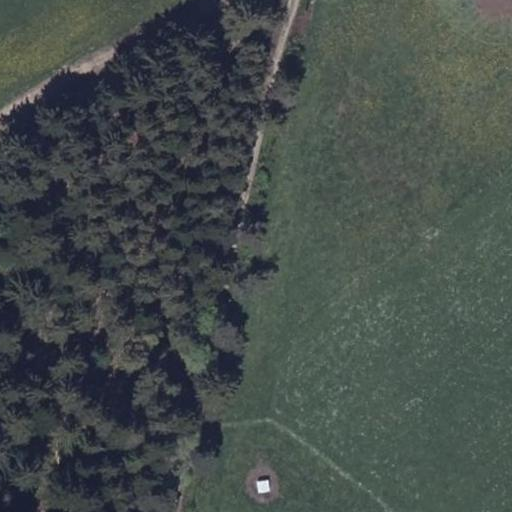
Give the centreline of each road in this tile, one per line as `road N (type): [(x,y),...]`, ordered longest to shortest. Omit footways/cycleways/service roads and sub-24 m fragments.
road 1 (track): [(170,511),(287,0)]
road 2 (track): [(234,0),(0,125)]
